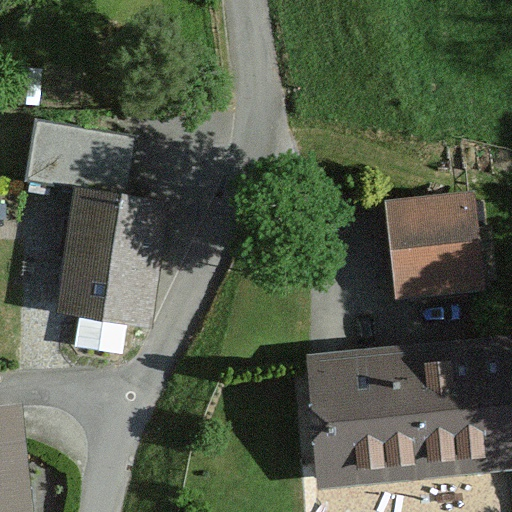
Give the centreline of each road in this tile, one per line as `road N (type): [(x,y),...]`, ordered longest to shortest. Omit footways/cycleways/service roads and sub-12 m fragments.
road 1 (residential): [(97,511),(109,461),(221,218),(270,138),(239,0)]
road 2 (track): [(0,392),(144,395)]
